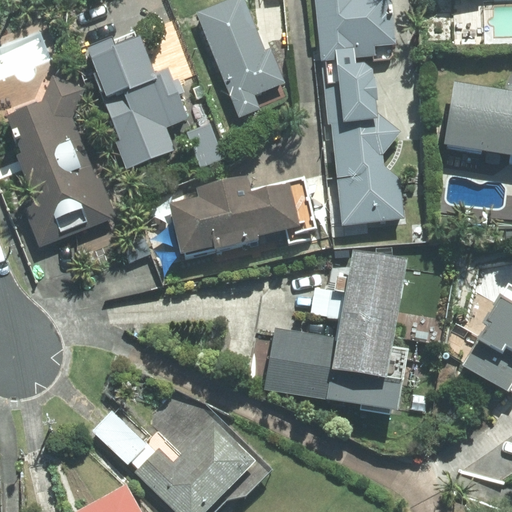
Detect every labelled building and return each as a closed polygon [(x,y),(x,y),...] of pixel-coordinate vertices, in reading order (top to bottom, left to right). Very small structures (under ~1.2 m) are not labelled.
[(243,0),(230,0),(195,14),(236,119),(257,111),(252,98),(283,86),(269,51),(265,53),(243,0)] [(313,0),(320,61),(372,56),(372,49),(395,46),(389,0),(313,0)] [(135,31),(85,51),(120,143),(117,145),(126,170),(174,152),(165,129),(185,121),(166,70),(152,75),(135,31)] [(398,177),(392,178),(380,168),(379,158),(399,133),(374,112),(369,68),(354,70),(354,62),(322,65),(339,229),(403,222),(398,177)] [(82,89),(52,77),(42,102),(1,118),(34,201),(21,206),(38,249),(113,219),(72,115),(82,89)] [(511,92),(451,83),(441,147),(511,158),(511,92)] [(209,125),(186,134),(200,169),(223,159),(209,125)] [(168,208),(179,258),(297,231),(286,181),(249,190),(246,176),(194,188),(197,201),(168,208)] [(273,330),(264,390),(395,411),(404,352),(389,349),(404,262),(348,253),(334,340),(273,330)] [(511,305),(501,299),(460,367),(507,394),(511,385),(511,305)] [(110,413),(91,432),(126,465),(144,446),(110,413)] [(133,474),(171,511),(204,511),(251,464),(211,424),(172,464),(157,450),(133,474)] [(136,511),(122,487),(77,511),(136,511)]
